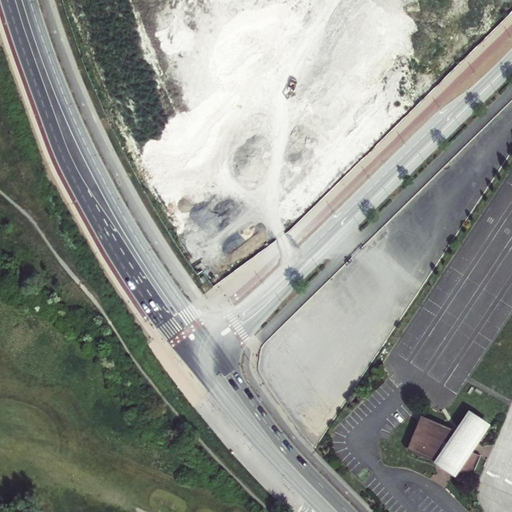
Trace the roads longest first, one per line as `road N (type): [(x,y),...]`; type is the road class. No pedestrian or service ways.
road 1 (unclassified): [(511,63),(211,347)]
road 2 (secondary): [(20,0),(79,171),(194,360)]
road 3 (secondary): [(211,347),(96,165),(32,0)]
road 4 (secondary): [(347,511),(279,440),(211,347)]
road 5 (secondary): [(194,360),(325,511)]
